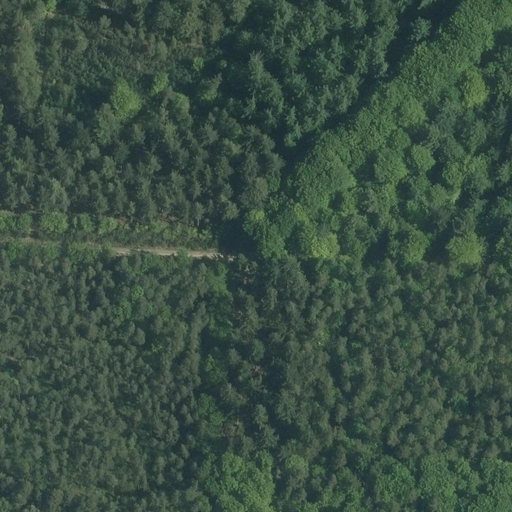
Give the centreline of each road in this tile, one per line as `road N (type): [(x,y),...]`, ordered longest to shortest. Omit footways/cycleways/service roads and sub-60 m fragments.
road 1 (track): [(221,511),(237,256),(397,128),(509,0)]
road 2 (track): [(0,246),(511,272)]
road 3 (track): [(255,0),(237,256)]
road 4 (track): [(32,248),(43,0)]
